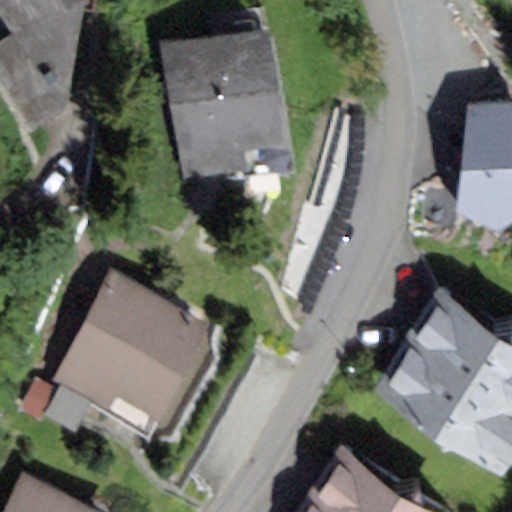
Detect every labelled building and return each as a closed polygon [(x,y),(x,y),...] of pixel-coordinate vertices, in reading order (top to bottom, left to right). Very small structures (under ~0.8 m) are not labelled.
[(51,0),(0,0),(0,47),(39,103),(51,0)] [(228,22),(133,38),(157,180),(216,170),(213,150),(249,144),(228,22)] [(511,92),(469,98),(456,201),(500,223),(511,212),(511,92)] [(175,320),(94,276),(36,380),(84,406),(91,393),(125,412),(175,320)] [(511,394),(511,342),(427,288),(362,389),(471,458),(511,394)] [(445,511),(327,439),(281,511),(445,511)] [(75,511),(7,478),(0,492),(0,511),(75,511)]
